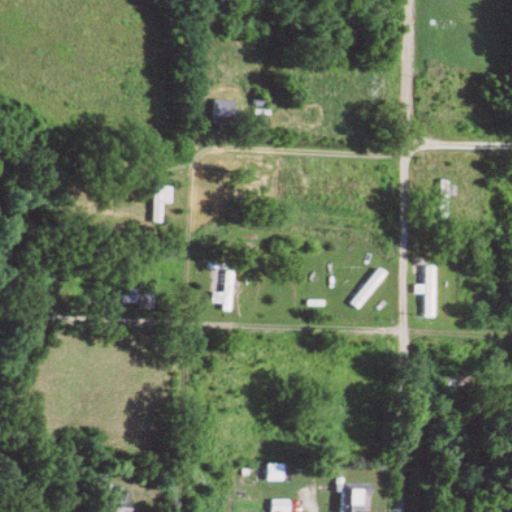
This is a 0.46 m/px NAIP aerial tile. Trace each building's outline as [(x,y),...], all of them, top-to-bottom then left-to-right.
[(232,124),(233,100),(212,99),(212,124),(232,124)] [(151,177),(151,222),(160,222),(160,202),(169,202),(169,186),(161,186),(161,177),(151,177)] [(437,218),(445,218),(445,179),(437,179),(437,218)] [(356,309),(384,273),(376,268),(349,303),(356,309)] [(440,282),(431,282),(431,272),(422,272),(422,314),(430,314),(430,303),(440,303),(440,282)] [(136,309),(151,309),(151,294),(120,294),(120,304),(136,304),(136,309)] [(280,475),(280,465),(222,465),(222,475),(280,475)] [(338,511),(366,511),(367,484),(339,484),(338,511)] [(117,487),(107,485),(100,511),(127,511),(131,494),(116,491),(117,487)] [(289,511),(289,500),(271,500),(271,511),(289,511)]
